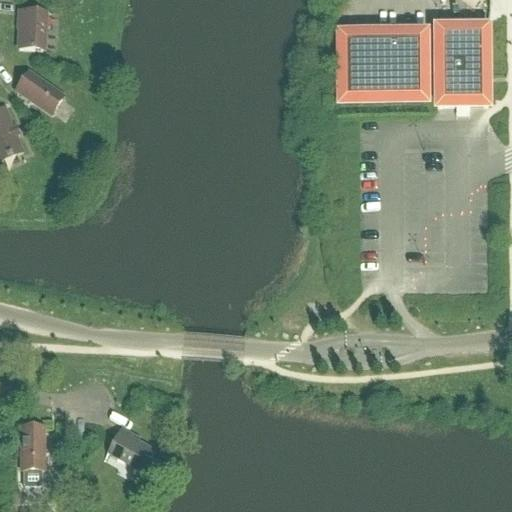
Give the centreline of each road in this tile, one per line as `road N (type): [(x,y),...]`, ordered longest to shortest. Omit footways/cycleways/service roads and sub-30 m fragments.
road 1 (residential): [(303,355),(138,344),(0,317)]
road 2 (residential): [(303,355),(336,368),(380,366),(421,349)]
road 3 (residential): [(421,349),(350,342),(303,355)]
